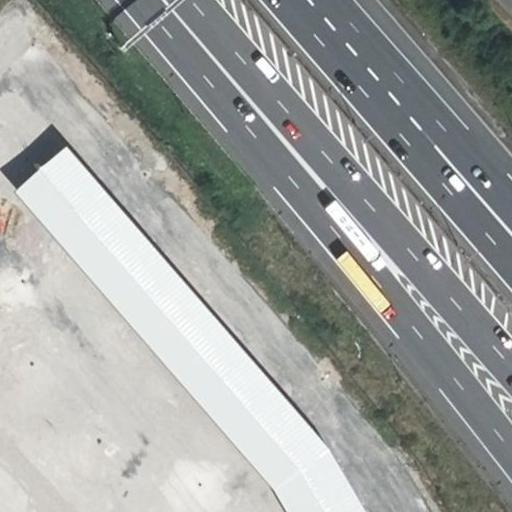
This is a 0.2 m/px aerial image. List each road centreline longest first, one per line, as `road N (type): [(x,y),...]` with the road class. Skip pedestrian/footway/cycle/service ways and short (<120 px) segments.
road 1 (motorway): [(163,0),(511,453)]
road 2 (motorway): [(165,0),(511,369)]
road 3 (unknown): [(326,511),(338,447),(310,383),(89,99)]
road 4 (motorway): [(433,143),(309,0)]
road 5 (motorway): [(511,239),(433,143)]
